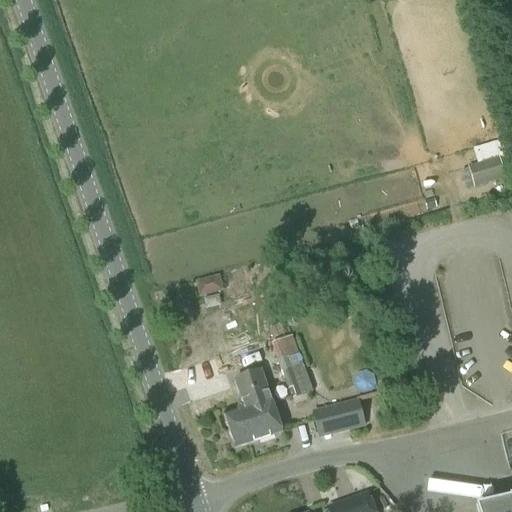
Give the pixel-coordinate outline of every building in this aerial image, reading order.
[(474,148),(478,163),(508,155),(504,140),(474,148)] [(511,177),(511,162),(510,155),(498,159),(498,158),(467,167),(473,189),(505,180),(511,177)] [(199,298),(223,293),(218,276),(195,282),(199,298)] [(250,342),(233,291),(196,303),(202,323),(204,322),(215,354),(250,342)] [(292,398),(311,391),(291,339),(272,346),(292,398)] [(263,408),(272,405),(261,373),(234,382),(244,410),(261,404),(263,408)] [(333,435),(364,427),(357,403),(327,411),(333,435)] [(282,435),(272,405),(263,408),(261,404),(244,410),(223,417),(234,451),(282,435)] [(329,511),(371,511),(367,497),(329,510),(329,511)] [(511,511),(511,499),(475,508),(476,511),(511,511)]
